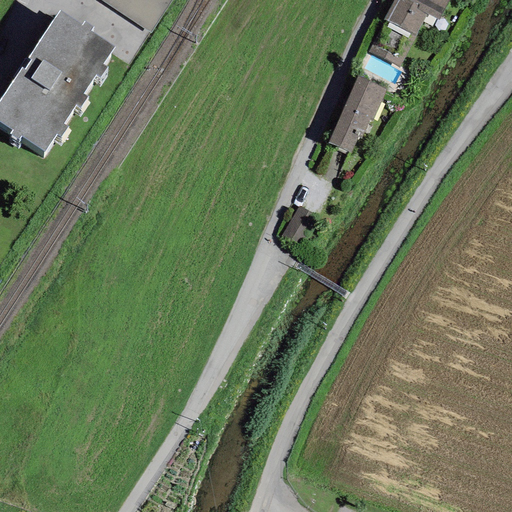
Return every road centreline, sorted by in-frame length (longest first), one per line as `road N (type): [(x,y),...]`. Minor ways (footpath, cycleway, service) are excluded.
road 1 (unclassified): [(124,511),(200,399),(374,0)]
road 2 (residential): [(511,68),(303,398),(258,509),(264,511)]
